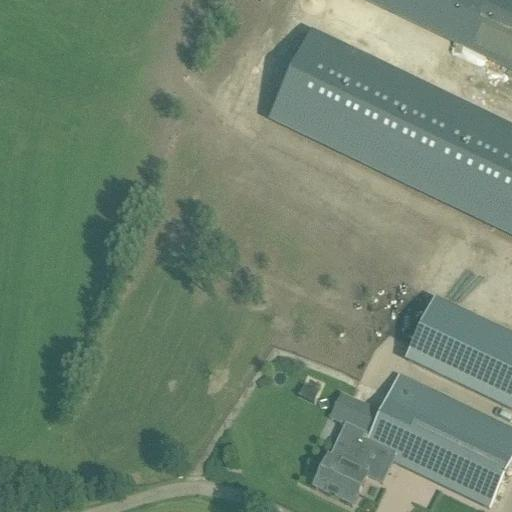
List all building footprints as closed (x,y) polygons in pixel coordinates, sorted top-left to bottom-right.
[(511,0),(361,0),(511,70),(511,0)] [(511,137),(311,41),(272,120),(511,235),(511,137)] [(511,238),(380,181),(356,236),(456,279),(460,271),(471,276),(476,265),(511,280),(511,238)] [(407,365),(415,369),(511,415),(511,342),(435,305),(407,365)] [(511,454),(511,431),(400,378),(382,416),(343,397),(331,422),(371,441),(369,445),(356,439),(349,455),(336,449),(330,461),(315,492),(353,510),(367,480),(359,476),(370,454),(489,510),(511,461),(511,456),(511,454)]
